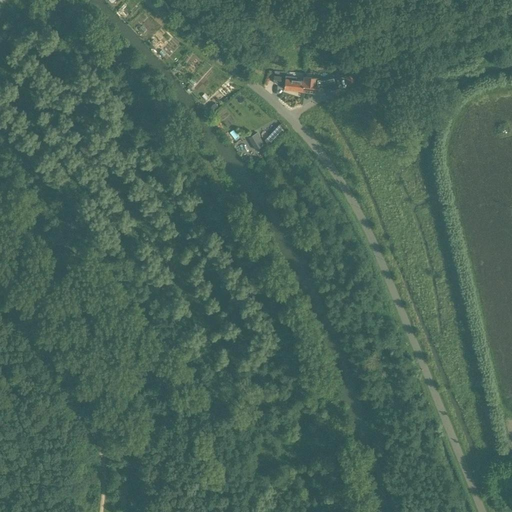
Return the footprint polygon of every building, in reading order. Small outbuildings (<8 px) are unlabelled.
[(352,74),(346,76),(349,84),(355,82),(352,74)] [(303,91),(304,81),(296,80),(296,77),(286,76),(284,89),(303,91)] [(304,77),(304,81),(303,91),(318,93),(318,91),(319,84),(319,82),(317,82),(318,78),(304,77)] [(336,79),(319,84),(318,91),(324,90),(324,91),(338,88),(336,79)] [(278,125),(266,140),(271,144),(284,129),(278,125)] [(265,144),(259,132),(248,137),(255,149),(265,144)]
